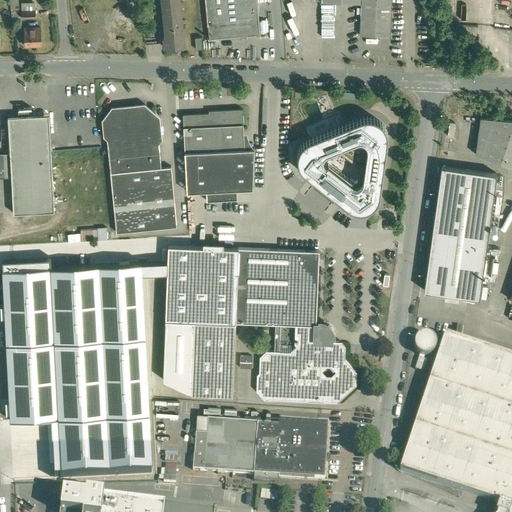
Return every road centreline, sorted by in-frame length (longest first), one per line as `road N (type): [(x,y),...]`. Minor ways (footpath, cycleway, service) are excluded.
road 1 (unclassified): [(373,511),(434,80)]
road 2 (unclassified): [(434,80),(66,68)]
